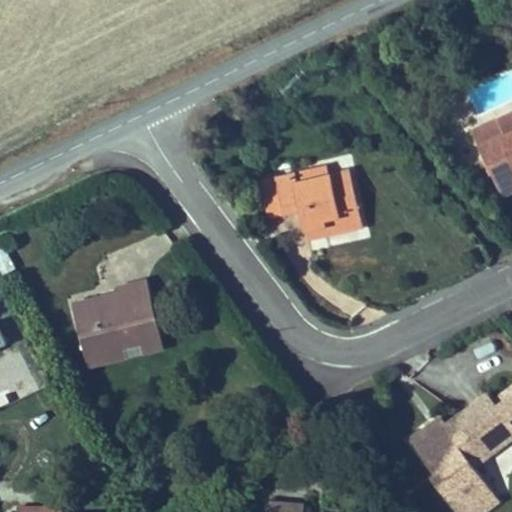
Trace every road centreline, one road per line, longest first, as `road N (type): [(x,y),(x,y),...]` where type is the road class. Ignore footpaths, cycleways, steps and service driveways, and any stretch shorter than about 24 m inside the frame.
road 1 (residential): [(511,282),(363,349),(313,342),(289,326),(205,216),(142,115)]
road 2 (tertiary): [(142,115),(381,0)]
road 3 (tertiary): [(0,183),(142,115)]
